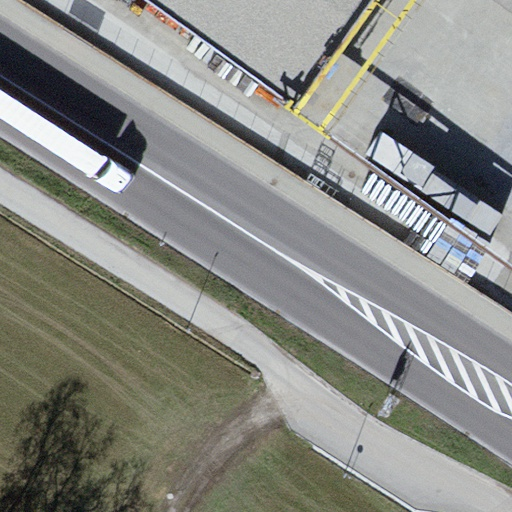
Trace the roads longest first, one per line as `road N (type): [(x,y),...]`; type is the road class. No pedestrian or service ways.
road 1 (primary): [(511,405),(0,75)]
road 2 (track): [(284,388),(224,511)]
